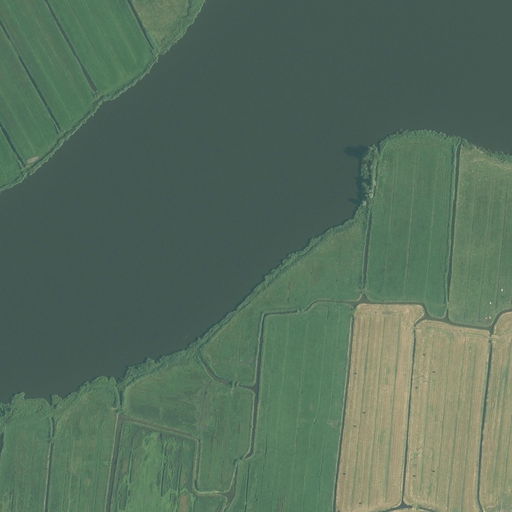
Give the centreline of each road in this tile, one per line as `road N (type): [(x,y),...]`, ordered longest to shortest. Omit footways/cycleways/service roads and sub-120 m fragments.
road 1 (track): [(1,511),(7,438),(60,441),(114,409),(131,413),(233,391),(256,310),(299,308),(301,318),(343,310),(495,340),(511,331)]
road 2 (track): [(131,413),(208,434),(230,453),(233,391)]
